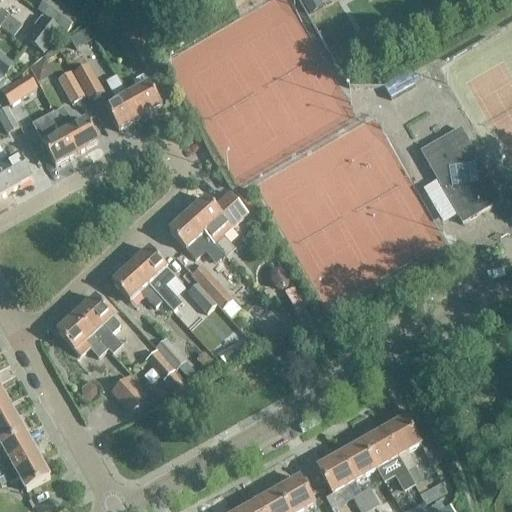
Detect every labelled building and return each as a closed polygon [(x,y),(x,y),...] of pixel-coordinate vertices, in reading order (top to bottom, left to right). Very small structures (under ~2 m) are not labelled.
[(97,13),(112,0),(87,0),(86,1),(97,13)] [(452,4),(450,0),(434,0),(440,10),(452,4)] [(67,35),(75,24),(47,2),(38,13),(67,35)] [(16,7),(7,14),(20,29),(29,22),(16,7)] [(0,30),(9,18),(2,13),(0,15),(0,30)] [(34,29),(37,31),(26,45),(43,58),(61,35),(42,20),(34,29)] [(131,20),(129,21),(120,26),(140,63),(151,57),(140,37),(139,35),(131,20)] [(26,68),(33,81),(53,70),(47,58),(26,68)] [(0,59),(0,76),(4,80),(12,69),(0,59)] [(89,68),(75,76),(74,76),(89,105),(105,96),(89,68)] [(4,80),(0,76),(0,95),(1,96),(11,88),(3,80),(4,80)] [(85,100),(71,76),(57,84),(71,108),(85,100)] [(414,88),(407,76),(384,91),(391,103),(414,88)] [(29,79),(2,97),(11,110),(38,92),(29,79)] [(140,122),(125,94),(116,80),(105,86),(116,105),(106,111),(119,134),(140,122)] [(435,92),(452,122),(467,113),(451,83),(435,92)] [(135,88),(125,94),(140,122),(162,110),(149,87),(137,93),(135,88)] [(0,124),(8,139),(18,133),(6,111),(0,114),(0,124)] [(55,117),(77,157),(99,145),(86,123),(69,133),(67,128),(71,124),(64,112),(55,117)] [(77,157),(55,117),(45,122),(52,134),(58,133),(60,138),(43,147),(55,170),(77,157)] [(448,201),(487,178),(461,132),(421,155),(448,201)] [(0,177),(9,195),(32,183),(19,159),(8,165),(0,151),(0,177)] [(0,200),(9,195),(0,177),(0,200)] [(487,178),(448,201),(462,227),(502,204),(487,178)] [(206,202),(188,219),(227,262),(236,254),(224,241),(248,219),(229,197),(214,210),(206,202)] [(227,262),(188,219),(169,235),(186,254),(196,245),(211,262),(219,255),(226,263),(227,262)] [(131,270),(163,304),(173,316),(182,308),(166,290),(176,282),(150,253),(131,270)] [(163,304),(131,270),(113,286),(130,305),(139,297),(145,303),(146,302),(155,311),(163,304)] [(202,270),(192,280),(230,322),(240,313),(232,304),(233,303),(202,270)] [(206,318),(214,310),(196,290),(187,298),(206,318)] [(119,329),(113,321),(96,302),(77,319),(108,354),(113,359),(122,350),(113,339),(119,333),(119,329)] [(221,332),(228,326),(216,313),(209,319),(221,332)] [(108,354),(77,319),(58,336),(81,362),(90,353),(99,362),(108,354)] [(164,344),(155,353),(175,374),(178,372),(190,386),(197,379),(164,344)] [(145,363),(164,384),(178,400),(188,391),(155,355),(145,363)] [(196,364),(206,373),(213,365),(203,357),(196,364)] [(129,415),(138,408),(145,401),(128,381),(112,396),(129,415)] [(0,393),(0,422),(13,415),(1,393),(0,393)] [(25,437),(13,415),(0,422),(0,447),(2,450),(25,437)] [(383,435),(398,462),(420,450),(405,423),(383,435)] [(404,473),(398,462),(383,435),(361,448),(376,475),(377,474),(384,487),(395,481),(403,496),(414,490),(413,490),(404,473)] [(2,450),(8,462),(0,466),(0,469),(4,477),(37,459),(25,437),(2,450)] [(376,475),(361,448),(339,460),(354,487),(376,475)] [(37,459),(4,477),(10,487),(19,482),(26,494),(50,481),(37,459)] [(354,487),(339,460),(317,473),(332,500),(354,487)] [(404,473),(413,490),(422,485),(413,468),(404,473)] [(299,483),(277,496),(286,511),(310,511),(315,510),(299,483)] [(447,497),(442,487),(419,499),(424,509),(447,497)] [(369,493),(360,497),(368,511),(374,511),(379,509),(369,493)] [(286,511),(277,496),(255,508),(257,511),(286,511)] [(368,511),(360,497),(352,502),(356,511),(368,511)]
